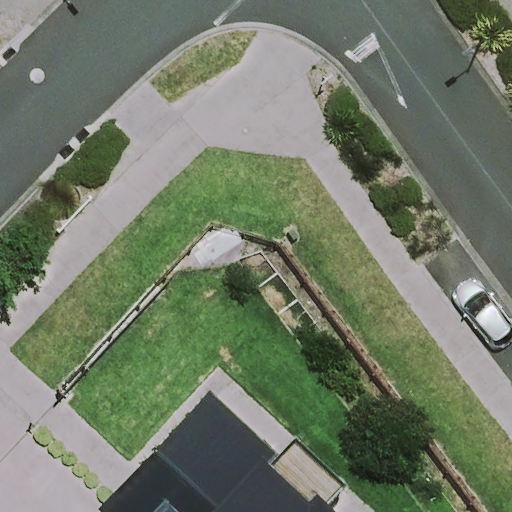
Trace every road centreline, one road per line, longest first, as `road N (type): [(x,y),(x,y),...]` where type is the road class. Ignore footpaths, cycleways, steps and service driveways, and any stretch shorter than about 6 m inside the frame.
road 1 (residential): [(511,211),(396,62),(359,0)]
road 2 (residential): [(0,135),(137,0)]
